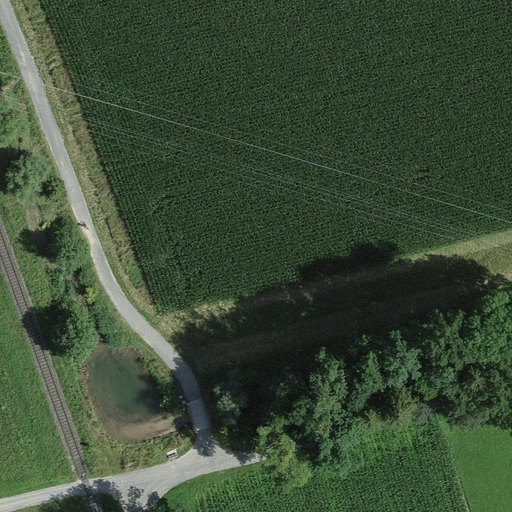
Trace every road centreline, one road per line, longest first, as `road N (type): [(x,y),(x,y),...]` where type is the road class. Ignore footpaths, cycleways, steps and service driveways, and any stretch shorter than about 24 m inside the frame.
road 1 (track): [(0,0),(108,287),(195,389),(218,467)]
road 2 (track): [(218,467),(511,390)]
road 3 (track): [(128,480),(0,509)]
